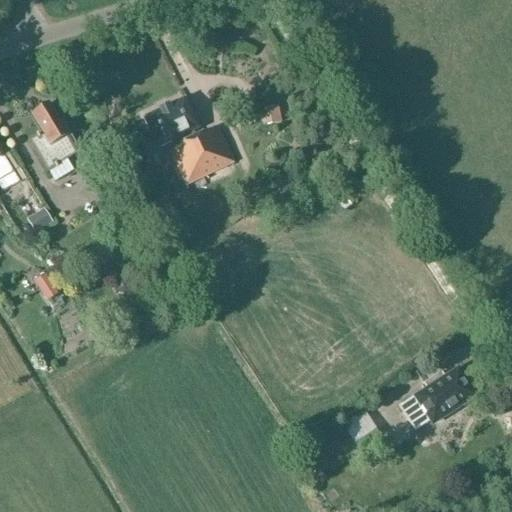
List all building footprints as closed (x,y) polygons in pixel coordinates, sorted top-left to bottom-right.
[(186,187),(234,164),(217,129),(196,139),(193,133),(200,130),(185,101),(144,120),(158,150),(171,144),(174,150),(169,152),(186,187)] [(56,167),(77,155),(67,138),(70,136),(64,126),(67,124),(61,114),(56,118),(48,106),(33,115),(44,134),(39,138),(37,135),(36,136),(38,138),(30,143),(48,173),(55,168),(57,170),(58,170),(56,167)] [(0,179),(1,181),(11,175),(0,156),(3,155),(0,150),(0,179)] [(21,196),(32,189),(23,175),(13,182),(21,196)] [(287,177),(258,197),(274,221),(303,201),(287,177)] [(153,214),(164,236),(181,227),(170,205),(153,214)] [(45,213),(28,223),(35,234),(52,224),(45,213)] [(116,285),(115,291),(118,296),(124,297),(129,293),(130,287),(127,282),(121,281),(116,285)] [(478,399),(458,369),(444,378),(441,373),(423,385),(426,389),(413,398),(413,399),(399,408),(416,433),(429,424),(432,428),(478,399)] [(366,464),(388,449),(375,431),(353,446),(366,464)]
